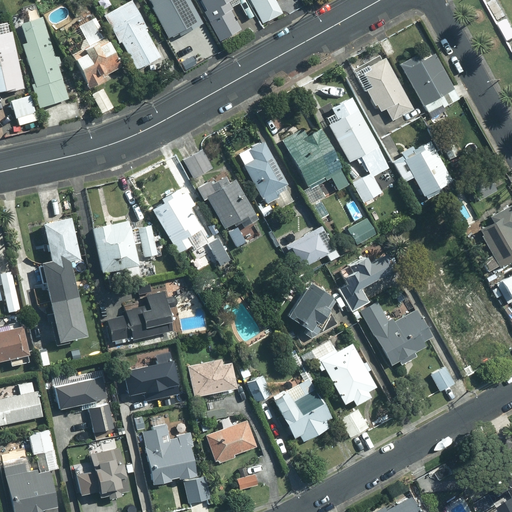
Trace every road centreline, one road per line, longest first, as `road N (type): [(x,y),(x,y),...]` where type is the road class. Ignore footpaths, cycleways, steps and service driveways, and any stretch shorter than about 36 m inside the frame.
road 1 (secondary): [(0,171),(135,136),(379,0)]
road 2 (residential): [(294,511),(511,389)]
road 3 (residential): [(432,0),(511,146)]
